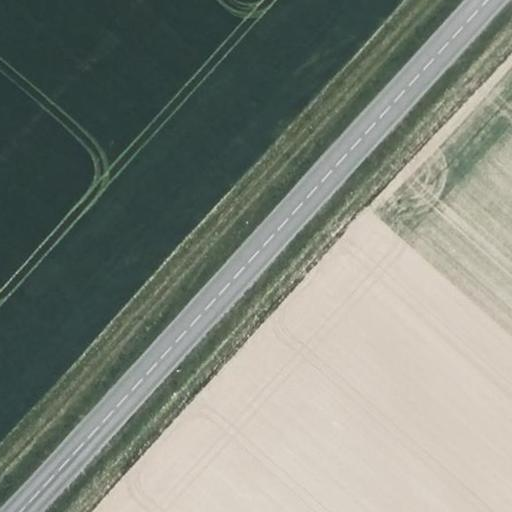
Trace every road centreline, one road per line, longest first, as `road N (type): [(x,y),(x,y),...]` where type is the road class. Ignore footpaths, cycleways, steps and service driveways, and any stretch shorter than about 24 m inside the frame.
road 1 (secondary): [(17,511),(488,0)]
road 2 (track): [(80,511),(511,38)]
road 3 (track): [(425,0),(0,460)]
